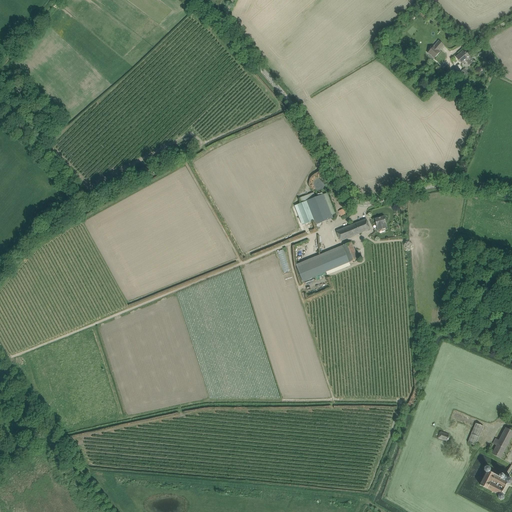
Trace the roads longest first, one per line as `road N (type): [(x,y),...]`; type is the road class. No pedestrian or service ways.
road 1 (unclassified): [(452,183),(361,200),(291,104),(226,29),(188,0)]
road 2 (unclassified): [(452,183),(476,120),(458,94),(450,53),(511,18)]
road 3 (track): [(0,357),(116,511)]
